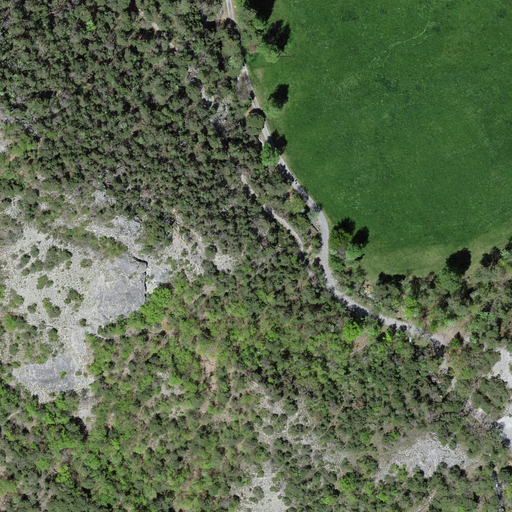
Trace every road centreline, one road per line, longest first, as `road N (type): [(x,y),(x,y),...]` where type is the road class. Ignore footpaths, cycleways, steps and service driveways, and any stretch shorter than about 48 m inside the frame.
road 1 (track): [(340,298),(319,212),(264,130),(227,0)]
road 2 (track): [(511,445),(471,410),(424,332),(340,298)]
